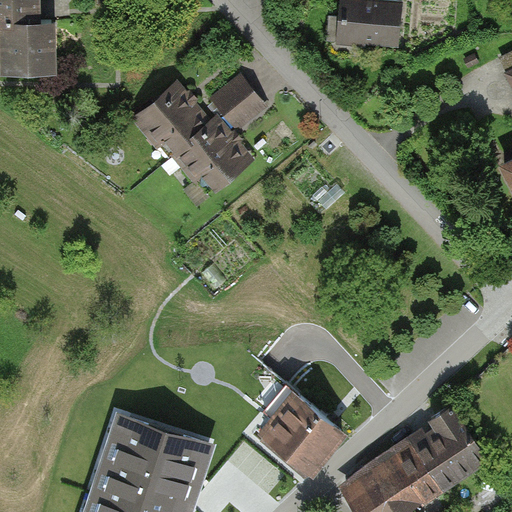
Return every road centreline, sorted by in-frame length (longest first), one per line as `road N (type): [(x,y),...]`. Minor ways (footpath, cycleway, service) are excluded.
road 1 (residential): [(228,0),(511,290)]
road 2 (unclassified): [(290,511),(511,305)]
